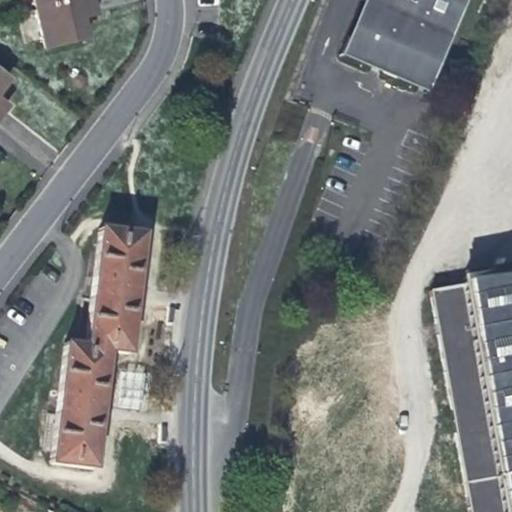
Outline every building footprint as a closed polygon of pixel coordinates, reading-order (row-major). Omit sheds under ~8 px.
[(77,0),(32,0),(35,10),(77,0)] [(95,21),(89,0),(77,0),(35,10),(44,52),(84,42),(82,34),(80,25),(95,21)] [(361,0),(336,58),(351,65),(416,92),(424,95),(456,21),(464,0),(361,0)] [(97,229),(83,348),(106,351),(127,354),(135,286),(141,234),(97,229)] [(429,291),(468,511),(511,511),(511,270),(461,280),(462,285),(429,291)] [(97,423),(106,351),(83,348),(62,345),(48,465),(91,470),(97,423)]
